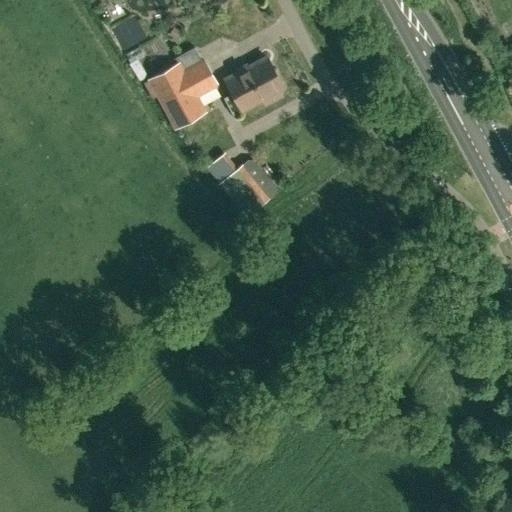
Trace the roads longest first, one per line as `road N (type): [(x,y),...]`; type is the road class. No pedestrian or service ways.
road 1 (residential): [(511,285),(469,215),(332,85),(285,0)]
road 2 (secondary): [(487,170),(391,0)]
